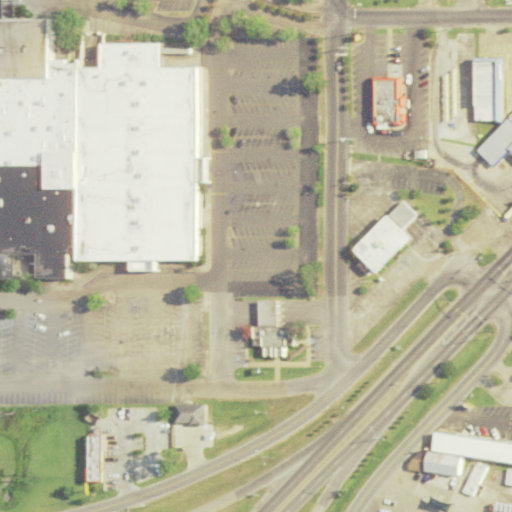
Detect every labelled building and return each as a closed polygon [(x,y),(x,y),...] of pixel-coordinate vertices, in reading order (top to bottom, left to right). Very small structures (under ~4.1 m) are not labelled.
[(0,0),(0,276),(6,276),(6,253),(41,252),(41,276),(72,276),(72,260),(135,259),(135,270),(159,270),(159,260),(202,260),(202,68),(163,68),(163,44),(103,44),(104,68),(78,68),(78,61),(50,60),(50,19),(0,19),(0,0)] [(501,60),(478,60),(479,105),(476,105),(476,120),(501,120),(501,60)] [(378,82),(378,125),(400,125),(400,82),(378,82)] [(441,118),(454,109),(463,123),(450,131),(441,118)] [(511,150),(495,168),(477,151),(510,116),(511,117),(511,150)] [(511,201),(502,192),(511,181),(511,201)] [(358,250),(393,215),(406,202),(419,216),(406,228),(416,239),(382,274),(358,250)] [(295,349),(296,327),(280,327),(280,302),(261,302),(261,327),(255,327),(255,347),(265,347),(265,356),(278,356),(278,348),(295,349)] [(205,405),(175,405),(175,425),(205,425),(205,405)] [(511,442),(437,432),(435,450),(511,461),(511,442)] [(459,476),(461,456),(429,452),(419,450),(405,467),(405,469),(425,472),(459,476)]
